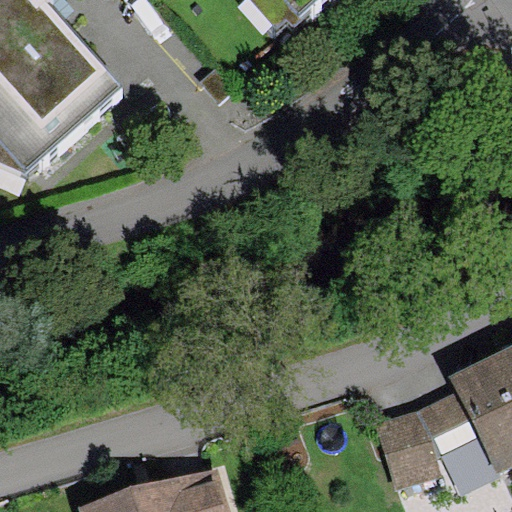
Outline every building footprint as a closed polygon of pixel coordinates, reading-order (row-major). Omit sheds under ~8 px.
[(0,0),(0,174),(9,185),(23,173),(28,180),(126,95),(50,8),(58,0),(0,0)] [(250,0),(246,4),(273,34),(286,22),(294,32),(330,0),(250,0)] [(217,68),(203,81),(219,101),(234,88),(217,68)] [(511,347),(453,377),(460,392),(498,468),(511,461),(511,347)] [(498,468),(460,392),(421,412),(379,425),(396,490),(442,477),(438,458),(443,456),(462,495),(499,477),(498,468)] [(232,511),(221,469),(78,508),(78,511),(232,511)]
